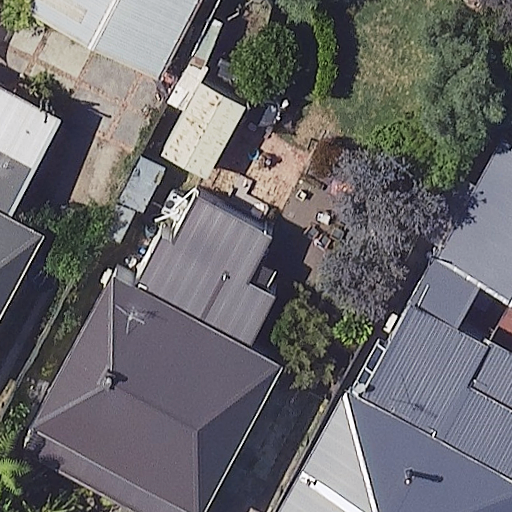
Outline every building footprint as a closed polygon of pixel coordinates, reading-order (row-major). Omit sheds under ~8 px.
[(193,0),(47,0),(164,59),(193,0)] [(407,0),(325,0),(311,28),(376,61),(407,0)] [(249,87),(197,65),(166,141),(218,163),(249,87)] [(67,105),(0,70),(0,286),(39,212),(17,200),(67,105)] [(511,135),(493,126),(287,511),(503,511),(511,496),(511,341),(459,314),(485,265),(511,278),(511,135)] [(288,234),(190,181),(170,218),(147,206),(26,425),(182,511),(191,511),(287,340),(243,315),(288,234)]
